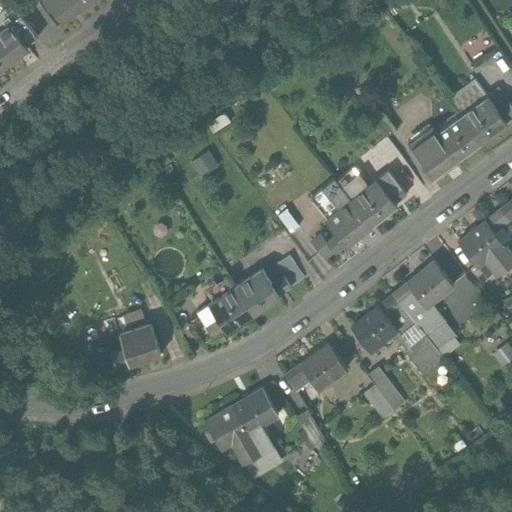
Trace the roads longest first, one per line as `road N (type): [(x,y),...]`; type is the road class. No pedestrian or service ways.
road 1 (residential): [(0,403),(110,404),(241,356),(511,158)]
road 2 (residential): [(0,113),(149,0)]
